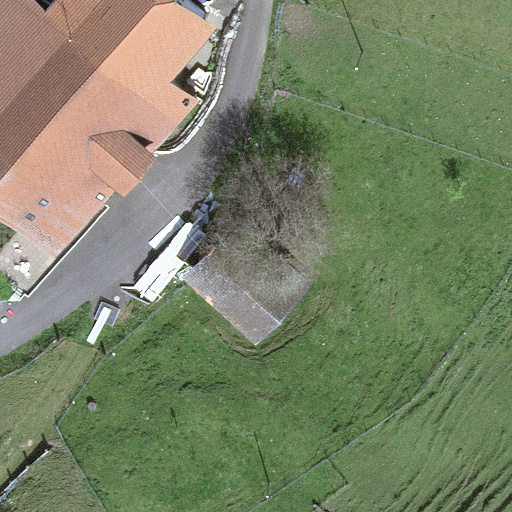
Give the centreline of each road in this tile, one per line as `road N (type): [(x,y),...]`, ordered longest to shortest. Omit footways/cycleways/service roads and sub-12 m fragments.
road 1 (track): [(105,269),(160,232),(206,173),(244,93),(263,0)]
road 2 (track): [(0,471),(104,325),(105,269)]
